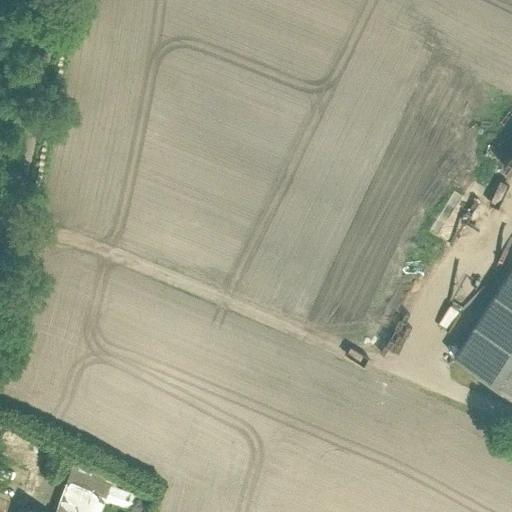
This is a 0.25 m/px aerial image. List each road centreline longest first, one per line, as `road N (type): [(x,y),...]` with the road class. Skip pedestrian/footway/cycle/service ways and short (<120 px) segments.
road 1 (track): [(369,353),(0,202)]
road 2 (unclassified): [(0,188),(26,0)]
